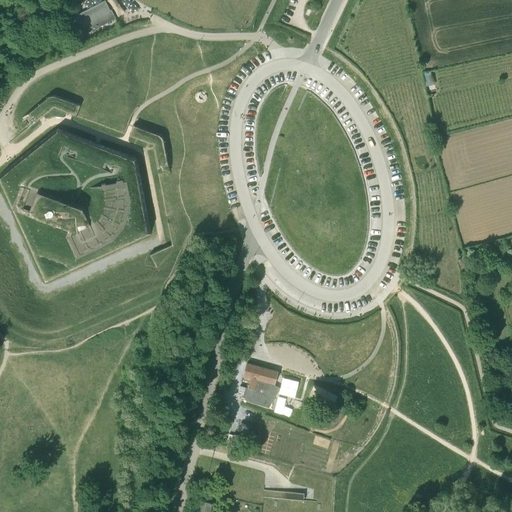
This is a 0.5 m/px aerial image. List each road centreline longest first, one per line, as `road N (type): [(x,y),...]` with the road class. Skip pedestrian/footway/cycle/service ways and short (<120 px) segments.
road 1 (unclassified): [(304,68),(339,90),(369,136),(385,189),(384,251),(356,291),(330,296),(289,275),(252,222)]
road 2 (unclassified): [(232,301),(178,511)]
road 3 (unclassified): [(252,222),(234,149),(239,104),(267,71),(304,68)]
